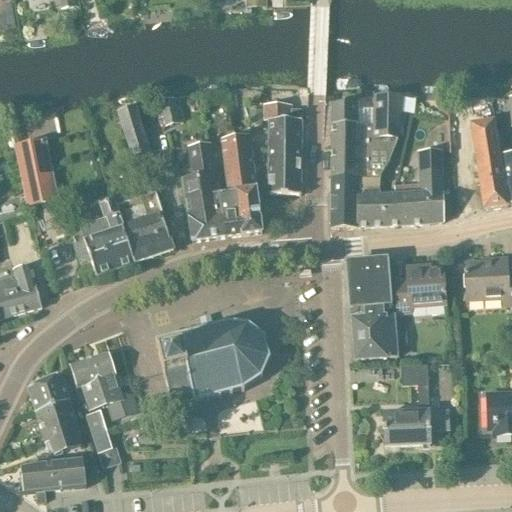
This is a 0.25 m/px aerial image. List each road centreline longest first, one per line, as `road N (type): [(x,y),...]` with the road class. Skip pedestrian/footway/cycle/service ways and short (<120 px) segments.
road 1 (tertiary): [(0,410),(45,338),(111,295),(181,265),(311,249)]
road 2 (residential): [(344,509),(328,248)]
road 3 (tertiary): [(311,249),(320,0)]
road 4 (tertiary): [(511,220),(328,248)]
road 5 (residential): [(344,509),(511,501)]
